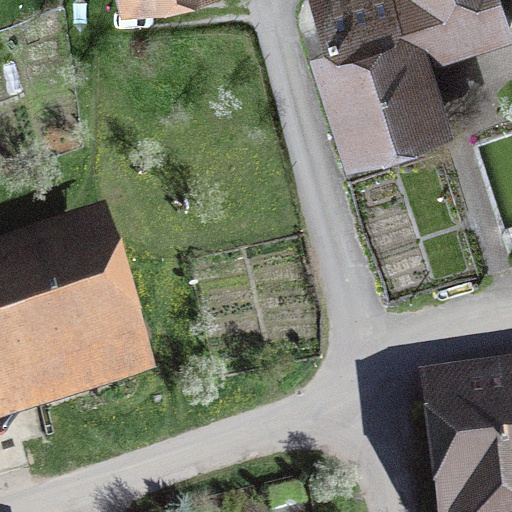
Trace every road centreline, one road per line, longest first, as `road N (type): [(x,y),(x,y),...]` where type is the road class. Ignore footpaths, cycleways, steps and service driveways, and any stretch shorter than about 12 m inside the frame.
road 1 (residential): [(267,0),(357,303),(365,387)]
road 2 (unclassified): [(365,387),(26,511)]
road 3 (residential): [(365,387),(467,331),(511,320)]
road 4 (residential): [(365,387),(390,511)]
